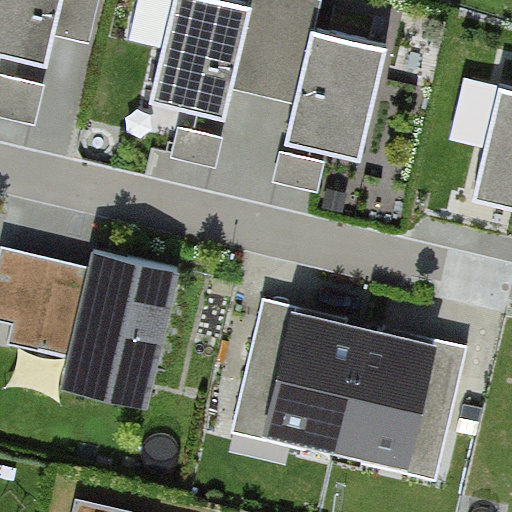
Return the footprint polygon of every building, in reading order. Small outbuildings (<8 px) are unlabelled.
[(0,0),(0,65),(56,79),(63,45),(92,52),(103,0),(0,0)] [(145,0),(140,32),(165,36),(170,0),(145,0)] [(254,0),(252,13),(191,0),(182,0),(156,115),(229,131),(238,93),(306,108),(296,154),(365,170),(390,57),(320,41),(328,6),(302,0),(254,0)] [(49,93),(3,82),(0,95),(0,123),(40,133),(49,93)] [(511,96),(499,94),(473,211),(511,219),(511,96)] [(229,146),(186,135),(179,164),(222,174),(229,146)] [(327,169),(284,160),(278,189),(321,198),(327,169)] [(511,242),(481,236),(477,256),(511,264),(511,242)] [(95,276),(4,256),(0,274),(0,326),(19,331),(14,351),(74,365),(66,401),(153,420),(185,282),(98,262),(95,276)] [(466,354),(268,309),(239,439),(436,483),(466,354)]
